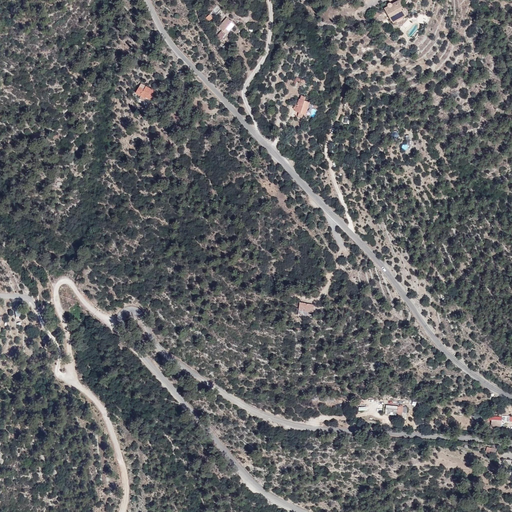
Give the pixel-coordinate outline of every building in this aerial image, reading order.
[(415,12),(411,8),(406,1),(394,10),(402,22),(415,12)] [(417,14),(415,12),(402,22),(404,25),(417,14)] [(228,20),(221,29),(224,32),(219,38),(224,42),(236,26),(228,20)] [(144,94),(145,92),(149,85),(135,77),(130,87),(144,94)] [(297,83),(292,81),(289,89),(295,91),(296,89),(297,90),(300,84),(307,87),(308,84),(299,80),(297,83)] [(303,117),(308,103),(301,102),(297,115),(303,117)] [(312,105),(308,103),(303,117),(308,118),(312,105)] [(309,302),(294,300),(292,313),(307,315),(309,302)] [(402,415),(391,416),(391,423),(402,423),(402,425),(407,425),(407,413),(402,413),(402,415)] [(511,421),(511,415),(474,414),(474,419),(491,419),(491,426),(502,427),(502,422),(511,421)]
